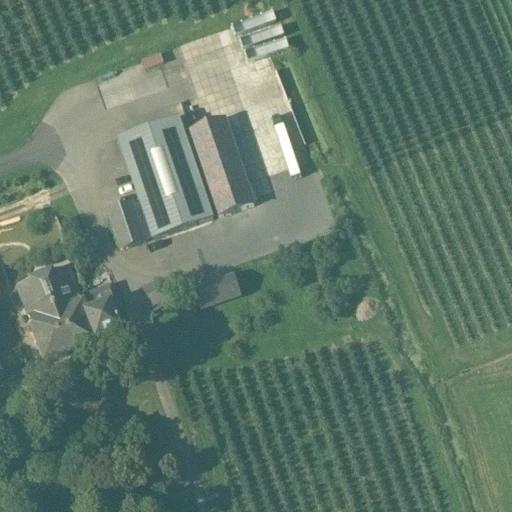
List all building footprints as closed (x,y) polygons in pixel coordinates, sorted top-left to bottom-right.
[(141,64),(144,72),(162,67),(160,58),(141,64)] [(117,141),(152,243),(215,223),(179,120),(117,141)] [(225,122),(189,134),(219,221),(224,219),(249,210),(254,208),(225,122)] [(120,255),(148,246),(134,204),(106,214),(120,255)] [(68,269),(17,289),(46,365),(94,346),(82,315),(86,314),(85,313),(68,269)] [(234,277),(194,290),(201,314),(241,301),(234,277)] [(83,302),(87,312),(85,313),(86,314),(82,315),(94,346),(97,345),(101,356),(128,346),(115,311),(122,308),(113,286),(89,295),(91,300),(83,302)]
